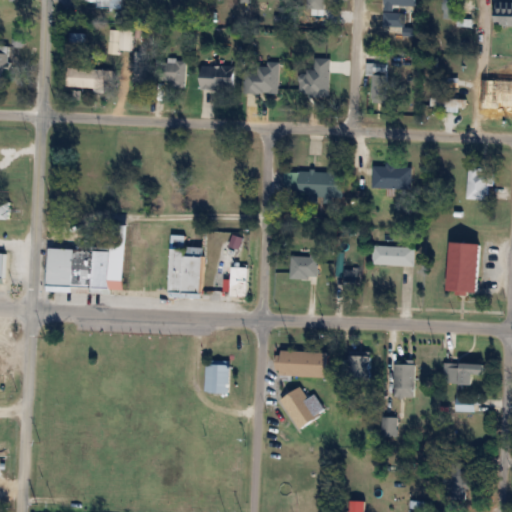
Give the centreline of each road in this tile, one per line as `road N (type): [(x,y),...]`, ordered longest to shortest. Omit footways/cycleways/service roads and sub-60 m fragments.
road 1 (tertiary): [(18,511),(47,0)]
road 2 (residential): [(511,138),(0,115)]
road 3 (residential): [(511,328),(0,308)]
road 4 (residential): [(249,511),(267,128)]
road 5 (residential): [(498,511),(511,252)]
road 6 (residential): [(350,131),(357,0)]
